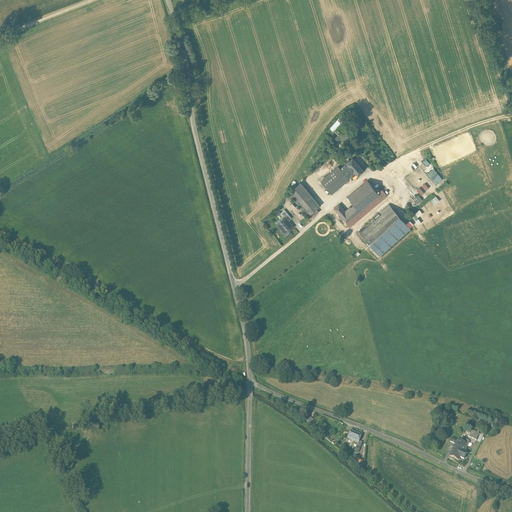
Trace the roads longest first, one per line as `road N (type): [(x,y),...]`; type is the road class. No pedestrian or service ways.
road 1 (unclassified): [(169,0),(244,321),(250,382)]
road 2 (residential): [(250,382),(511,487)]
road 3 (unclassified): [(250,382),(248,511)]
